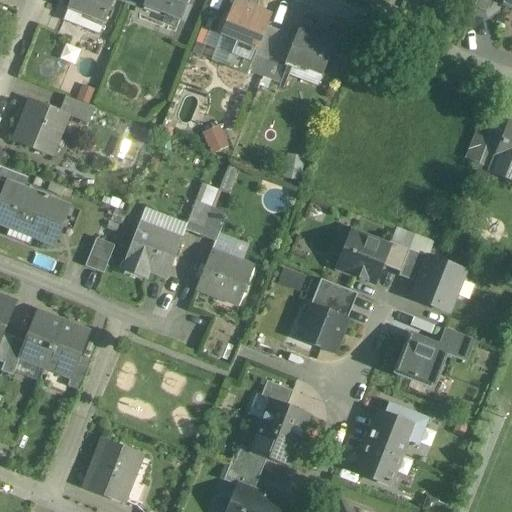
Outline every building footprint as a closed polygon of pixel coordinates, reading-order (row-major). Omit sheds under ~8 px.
[(116,0),(74,0),(71,9),(108,23),(116,1),(116,0)] [(150,0),(130,0),(128,5),(145,12),(148,6),(150,0)] [(188,0),(150,0),(148,6),(181,19),(188,0)] [(272,17),(236,3),(222,37),(237,43),(227,69),(249,77),(250,73),(257,56),(259,51),(259,52),(268,28),(272,17)] [(281,33),(268,28),(259,52),(259,51),(257,56),(269,61),(281,33)] [(337,43),(301,29),(297,39),(288,62),(289,63),(324,76),(337,43)] [(297,39),(281,33),(269,61),(287,68),(289,63),(288,62),(297,39)] [(269,61),(257,56),(250,73),(263,78),(269,61)] [(287,68),(269,61),(263,78),(281,85),(287,68)] [(94,109),(67,99),(62,112),(76,118),(89,123),(94,109)] [(62,112),(34,101),(17,143),(54,158),(63,135),(68,137),(76,118),(62,112)] [(212,153),(229,146),(220,125),(203,133),(212,153)] [(511,126),(508,125),(502,140),(490,171),(488,174),(509,183),(511,175),(511,126)] [(502,140),(489,135),(477,166),(490,171),(502,140)] [(218,192),(227,195),(238,166),(229,163),(218,192)] [(27,179),(0,168),(0,182),(6,184),(6,183),(23,190),(27,179)] [(23,190),(6,183),(6,184),(0,199),(0,225),(31,237),(53,246),(68,208),(47,199),(47,197),(45,196),(44,198),(23,190)] [(227,195),(218,192),(211,209),(222,213),(229,196),(227,195)] [(195,203),(184,231),(200,237),(211,209),(195,203)] [(211,209),(200,237),(216,244),(219,235),(227,215),(222,213),(211,209)] [(181,241),(140,224),(126,258),(150,267),(148,272),(166,279),(181,241)] [(387,247),(351,233),(344,251),(351,254),(343,272),(374,284),(381,266),(389,248),(387,247)] [(216,244),(212,253),(240,264),(245,251),(231,246),(233,241),(219,235),(216,244)] [(96,240),(85,268),(103,275),(114,248),(96,240)] [(409,251),(389,243),(387,247),(389,248),(381,266),(400,273),(409,251)] [(212,253),(211,253),(196,291),(215,298),(217,293),(240,303),(253,269),(240,264),(212,253)] [(474,276),(436,261),(418,306),(456,321),(474,276)] [(281,270),(279,286),(303,290),(305,274),(281,270)] [(349,292),(320,280),(316,292),(344,303),(349,292)] [(344,303),(316,292),(310,305),(309,304),(300,326),(309,329),(304,344),(333,355),(345,324),(340,322),(338,318),(344,303)] [(0,298),(0,341),(3,334),(15,304),(0,298)] [(63,322),(37,311),(24,342),(19,355),(21,356),(46,366),(63,322)] [(89,332),(63,322),(46,366),(70,375),(71,376),(77,362),(89,332)] [(473,341),(446,331),(441,343),(455,349),(452,357),(465,362),(473,341)] [(3,334),(0,341),(0,363),(4,364),(5,361),(14,339),(3,334)] [(447,351),(409,336),(395,373),(432,388),(447,351)] [(21,356),(19,355),(24,342),(14,339),(5,361),(17,366),(21,356)] [(17,366),(5,361),(1,372),(13,377),(17,366)] [(89,367),(77,362),(71,376),(70,375),(67,384),(80,390),(89,367)] [(293,392),(267,382),(261,397),(260,398),(269,401),(269,400),(287,407),(293,392)] [(287,407),(269,400),(269,401),(260,398),(261,397),(256,396),(248,415),(253,417),(251,423),(298,442),(309,416),(287,407)] [(428,420),(388,404),(384,414),(380,412),(372,430),(406,443),(417,448),(428,420)] [(298,442),(251,423),(249,429),(257,432),(249,451),(248,452),(266,459),(288,468),(298,442)] [(406,443),(372,430),(367,443),(401,456),(406,443)] [(104,441),(85,487),(123,503),(142,457),(104,441)] [(401,456),(367,443),(356,473),(389,486),(401,456)] [(266,459),(248,452),(249,451),(241,448),(235,463),(234,464),(260,474),(266,459)] [(260,474),(234,464),(235,463),(231,462),(223,481),(236,487),(237,486),(253,492),(260,474)] [(262,493),(259,494),(253,492),(237,486),(236,487),(234,491),(229,493),(226,501),(228,506),(226,511),(279,511),(283,504),(269,498),(268,496),(262,493)]
